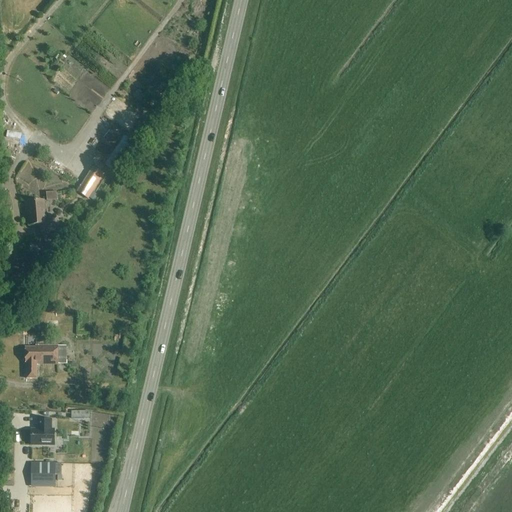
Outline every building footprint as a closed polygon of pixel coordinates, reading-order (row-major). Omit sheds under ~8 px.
[(139,135),(146,125),(114,100),(106,111),(139,135)] [(100,145),(107,152),(116,142),(117,144),(127,133),(117,125),(100,145)] [(115,175),(136,146),(124,137),(102,166),(115,175)] [(88,201),(104,175),(93,168),(76,193),(88,201)] [(63,191),(52,191),(53,199),(63,199),(63,191)] [(46,219),(45,201),(25,203),(26,212),(28,212),(29,226),(39,225),(40,233),(54,232),(53,218),(46,219)] [(59,234),(69,240),(75,230),(65,224),(59,234)] [(44,234),(31,234),(31,243),(44,243),(44,234)] [(86,335),(86,345),(95,345),(96,335),(86,335)] [(58,365),(58,347),(37,347),(37,349),(26,348),(26,363),(27,363),(27,379),(36,379),(36,365),(58,365)] [(26,428),(26,444),(48,444),(48,428),(45,428),(45,418),(33,418),(33,426),(34,426),(34,428),(26,428)] [(31,463),(31,488),(54,488),(54,463),(31,463)]
